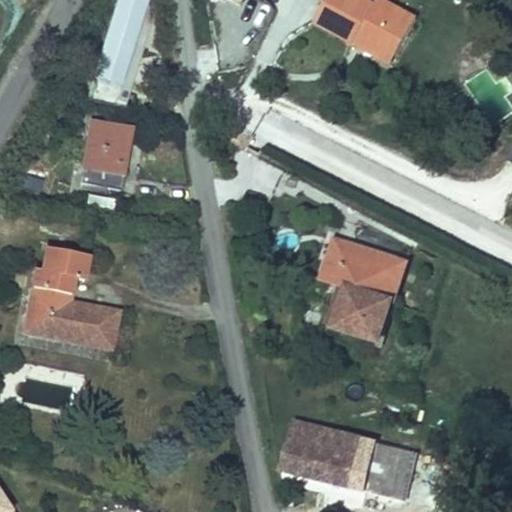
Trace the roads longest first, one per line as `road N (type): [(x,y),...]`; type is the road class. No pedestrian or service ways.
road 1 (residential): [(265,511),(189,92)]
road 2 (residential): [(511,257),(189,92)]
road 3 (residential): [(0,123),(69,0)]
